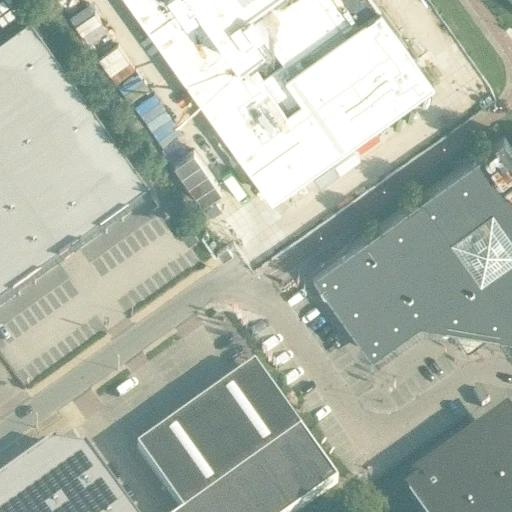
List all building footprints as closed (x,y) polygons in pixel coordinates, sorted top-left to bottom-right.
[(180,0),(148,23),(251,167),(283,144),(286,148),(287,149),(289,150),(290,150),(292,150),(293,149),(294,148),(295,147),(296,146),(296,145),(296,143),(295,142),(292,137),(301,131),(286,110),(417,16),(406,0),(180,0)] [(0,307),(58,266),(59,266),(64,262),(74,254),(75,255),(80,251),(81,251),(80,250),(146,204),(158,196),(159,195),(147,178),(31,15),(0,37),(0,307)] [(493,331),(511,334),(511,146),(503,134),(312,270),(371,353),(418,319),(447,324),(466,351),(493,331)] [(215,202),(206,209),(211,217),(221,210),(215,202)] [(184,220),(175,227),(187,244),(197,237),(184,220)] [(172,427),(136,452),(178,511),(299,511),(337,485),(300,434),(254,368),(253,369),(238,380),(234,382),(221,391),(219,393),(187,416),(185,417),(172,427)] [(419,485),(402,497),(402,498),(412,511),(511,511),(511,443),(509,440),(493,439),(422,490),(419,485)] [(0,511),(130,511),(89,454),(83,458),(52,453),(48,447),(23,465),(27,471),(0,490),(0,511)]
